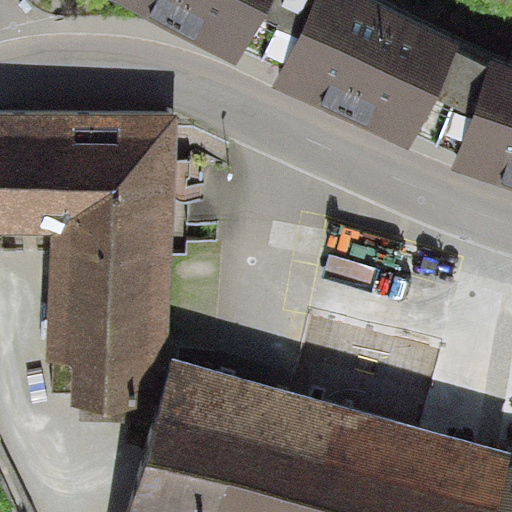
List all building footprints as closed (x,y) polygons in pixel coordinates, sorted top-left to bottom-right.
[(167,0),(236,35),(254,0),(167,0)] [(461,17),(425,0),(300,0),(271,59),(408,125),(461,17)] [(511,43),(491,36),(451,145),(511,167),(511,43)] [(178,92),(0,88),(0,210),(51,211),(46,336),(73,337),(70,372),(160,373),(172,333),(178,92)] [(160,373),(121,511),(488,511),(508,441),(511,429),(172,333),(160,373)] [(511,511),(511,441),(508,441),(488,511),(511,511)]
